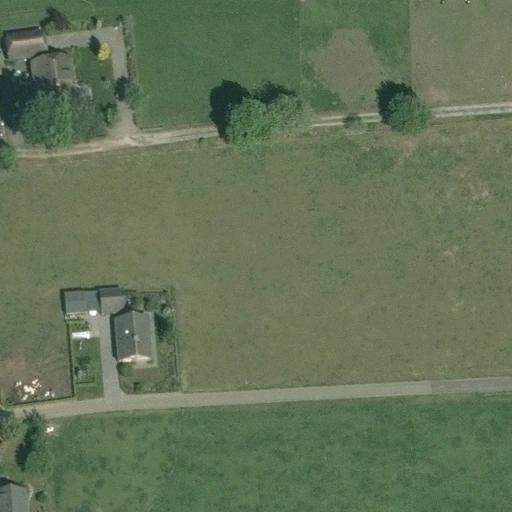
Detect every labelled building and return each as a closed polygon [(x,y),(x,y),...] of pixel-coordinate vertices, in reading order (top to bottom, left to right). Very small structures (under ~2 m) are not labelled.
[(42,57),(39,36),(5,41),(8,62),(42,57)] [(32,68),(39,116),(73,110),(65,63),(32,68)] [(120,293),(98,295),(100,317),(122,315),(120,293)] [(84,294),(63,296),(65,317),(87,316),(84,294)] [(146,321),(114,324),(117,364),(149,362),(146,321)] [(0,511),(25,511),(25,495),(0,496),(0,511)]
